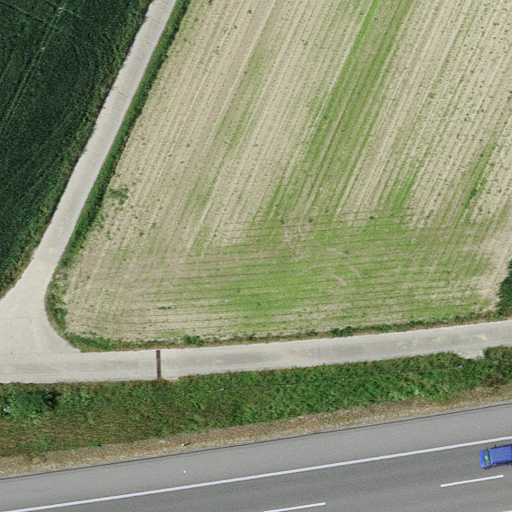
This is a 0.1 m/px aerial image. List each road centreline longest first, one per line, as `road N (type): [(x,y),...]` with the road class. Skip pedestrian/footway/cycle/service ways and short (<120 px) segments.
road 1 (track): [(0,369),(221,360),(511,332)]
road 2 (track): [(163,0),(0,356)]
road 3 (motorway): [(511,474),(264,511)]
